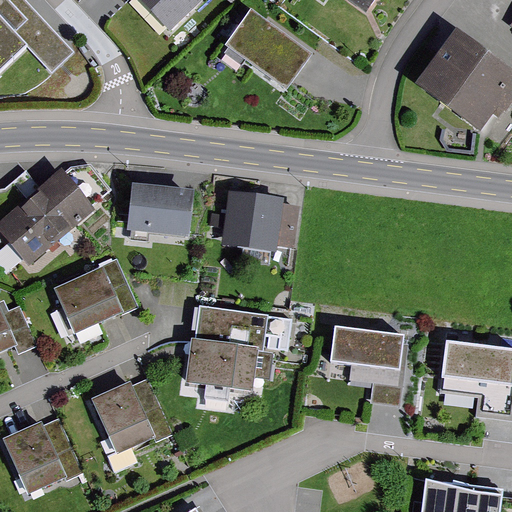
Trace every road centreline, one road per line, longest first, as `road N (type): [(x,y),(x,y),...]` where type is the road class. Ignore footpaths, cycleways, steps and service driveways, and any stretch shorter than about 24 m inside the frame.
road 1 (residential): [(511,452),(337,443),(269,471),(255,511)]
road 2 (tertiary): [(118,139),(371,171)]
road 3 (residential): [(441,0),(389,74),(371,171)]
road 4 (residential): [(56,0),(117,73),(118,139)]
road 5 (residential): [(143,347),(0,408)]
road 6 (tertiary): [(371,171),(511,189)]
